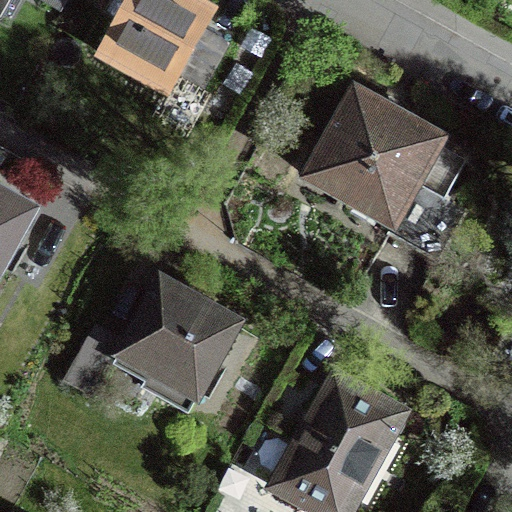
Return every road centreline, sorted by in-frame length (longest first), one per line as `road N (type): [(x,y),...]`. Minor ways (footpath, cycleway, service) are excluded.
road 1 (residential): [(511,402),(186,230)]
road 2 (unclassified): [(313,0),(186,230)]
road 3 (residential): [(186,230),(0,129)]
road 4 (residential): [(511,81),(364,0)]
